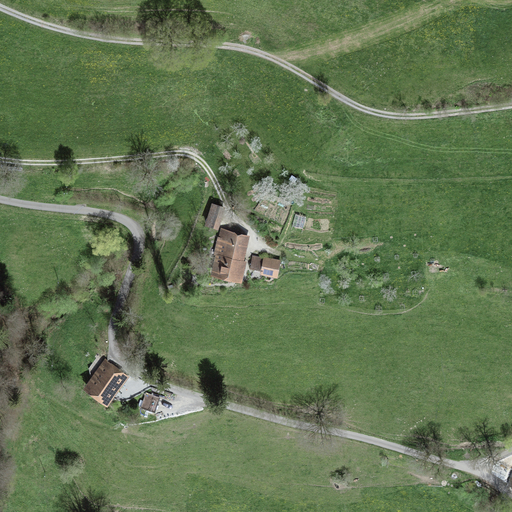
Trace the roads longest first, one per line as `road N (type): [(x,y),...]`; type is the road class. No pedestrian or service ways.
road 1 (unclassified): [(0,7),(99,37),(258,52),(386,114),(511,105)]
road 2 (track): [(249,256),(251,235),(191,155),(0,159)]
